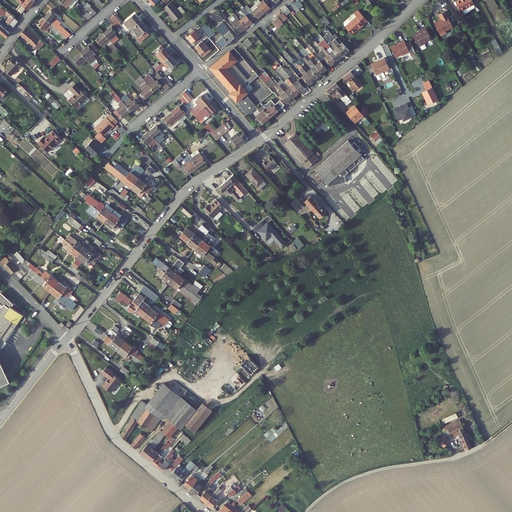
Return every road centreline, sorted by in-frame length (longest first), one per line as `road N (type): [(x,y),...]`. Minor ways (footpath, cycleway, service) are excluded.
road 1 (residential): [(65,339),(178,196),(259,139)]
road 2 (track): [(305,511),(359,475),(453,458),(511,422)]
road 3 (residential): [(65,339),(114,436),(204,511)]
road 4 (residential): [(263,136),(419,0)]
